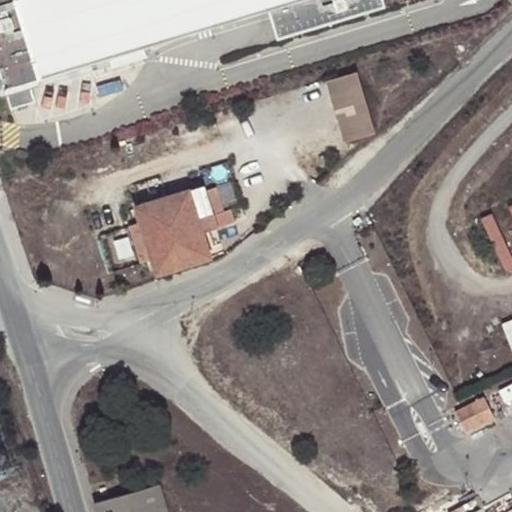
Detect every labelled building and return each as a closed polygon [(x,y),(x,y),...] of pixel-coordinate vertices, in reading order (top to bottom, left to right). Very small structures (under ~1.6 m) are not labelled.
[(0,0),(0,72),(12,112),(36,105),(29,86),(268,12),(277,41),(385,8),(382,0),(0,0)] [(374,129),(352,68),(321,78),(342,140),(374,129)] [(223,210),(216,187),(205,190),(203,184),(136,207),(140,223),(130,227),(141,263),(152,259),(157,274),(210,256),(204,232),(234,222),(230,208),(223,210)] [(463,432),(492,418),(482,396),(452,410),(463,432)] [(165,511),(158,484),(93,503),(96,511),(165,511)]
